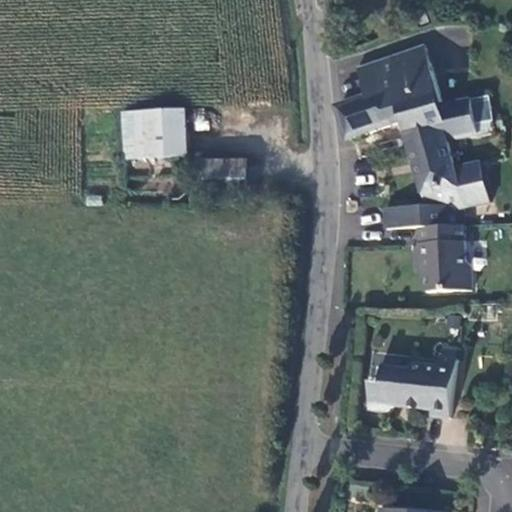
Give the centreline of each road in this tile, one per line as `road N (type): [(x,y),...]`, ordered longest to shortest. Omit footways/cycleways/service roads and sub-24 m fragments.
road 1 (residential): [(305,446),(325,197),(303,0)]
road 2 (residential): [(305,446),(505,471),(501,511)]
